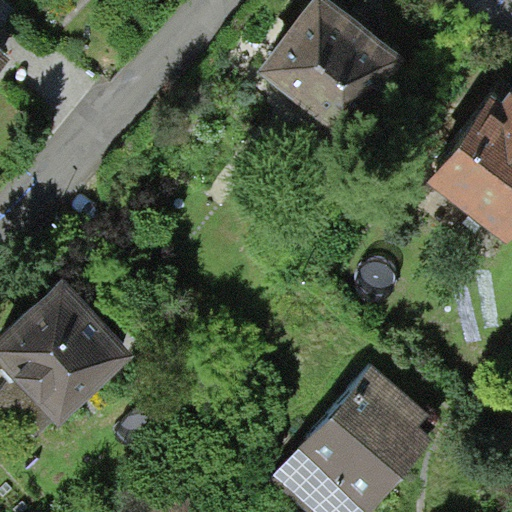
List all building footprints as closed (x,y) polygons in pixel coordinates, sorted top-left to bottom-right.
[(354,120),(413,45),(354,0),(296,0),(260,47),(354,120)] [(0,50),(10,40),(0,30),(0,50)] [(511,203),(511,68),(509,66),(500,77),(492,70),(424,154),(429,158),(405,188),(448,222),(476,187),(506,211),(511,203)] [(0,393),(36,421),(133,333),(64,262),(0,320),(0,335),(14,354),(0,375),(0,393)] [(415,424),(426,412),(370,364),(272,478),(310,511),(365,511),(430,437),(415,424)] [(208,511),(194,484),(138,511),(208,511)]
